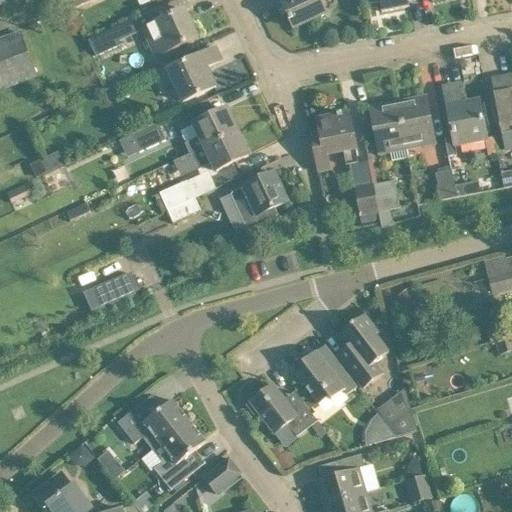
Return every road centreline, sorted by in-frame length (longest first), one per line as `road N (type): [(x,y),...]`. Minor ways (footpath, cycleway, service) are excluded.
road 1 (residential): [(265,73),(511,30)]
road 2 (residential): [(0,477),(172,331)]
road 3 (residential): [(285,511),(172,331)]
road 4 (residential): [(341,280),(172,331)]
road 5 (residential): [(511,235),(341,280)]
road 6 (residential): [(245,358),(341,280)]
